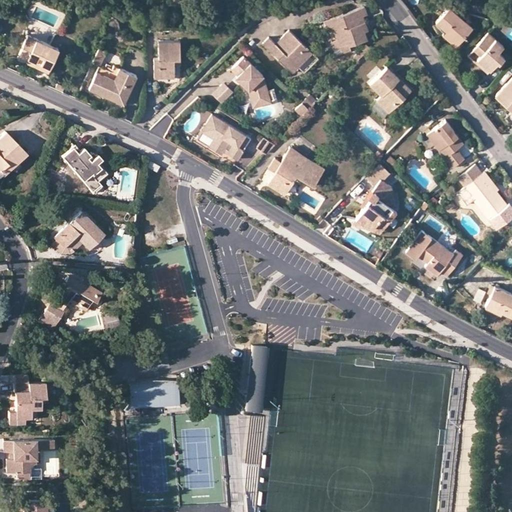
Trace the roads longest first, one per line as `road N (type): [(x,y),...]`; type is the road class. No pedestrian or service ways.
road 1 (residential): [(0,73),(140,136),(511,353)]
road 2 (residential): [(386,0),(511,166)]
road 3 (residential): [(0,229),(22,270),(3,342)]
